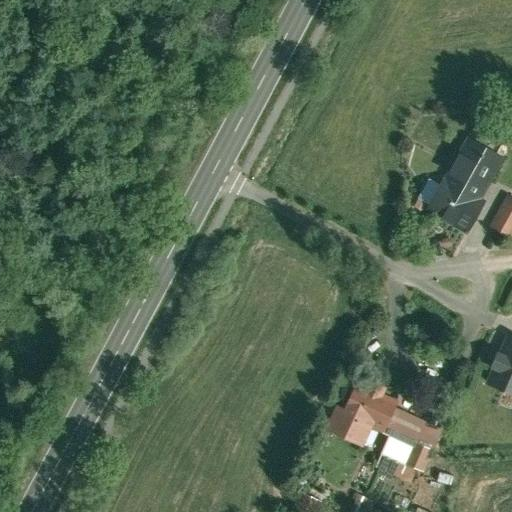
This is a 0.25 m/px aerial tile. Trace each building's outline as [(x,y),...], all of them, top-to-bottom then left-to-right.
[(487,197),(446,175),(429,207),(469,229),(487,197)] [(511,180),(506,177),(488,211),(511,224),(511,180)] [(511,342),(508,340),(489,383),(511,393),(511,342)] [(395,384),(382,378),(385,370),(371,363),(367,371),(353,365),(342,390),(334,387),(323,411),(361,428),(369,411),(410,429),(402,447),(421,456),(441,412),(392,390),(395,384)] [(399,462),(382,455),(377,467),(394,474),(399,462)] [(362,511),(374,486),(355,477),(342,506),(355,511),(362,511)] [(297,511),(314,511),(319,501),(301,493),(293,510),(297,511)]
